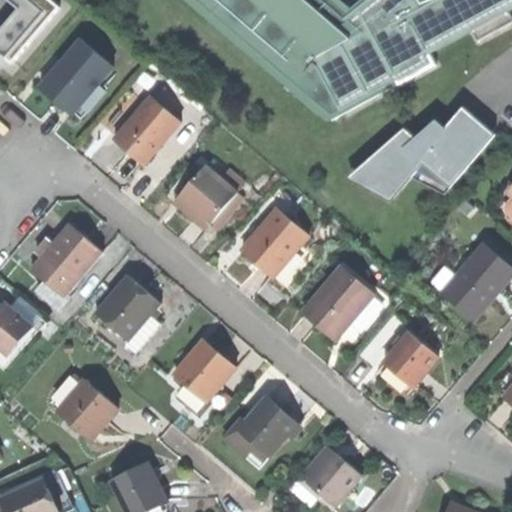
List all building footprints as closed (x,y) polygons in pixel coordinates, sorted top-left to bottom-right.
[(6,0),(22,9),(41,25),(57,5),(51,0),(6,0)] [(71,0),(58,16),(67,25),(84,7),(77,0),(71,0)] [(511,0),(355,0),(345,10),(332,0),(195,0),(335,119),(362,86),(393,72),(400,85),(437,64),(429,50),(471,28),(479,41),(511,23),(511,13),(509,7),(511,5),(511,0)] [(13,19),(32,35),(41,25),(22,9),(13,19)] [(24,44),(32,35),(13,19),(6,28),(24,44)] [(0,42),(14,55),(24,44),(6,28),(0,34),(0,42)] [(57,101),(73,114),(114,66),(83,39),(42,87),(57,101)] [(0,59),(6,65),(14,55),(0,42),(0,59)] [(335,119),(400,85),(393,72),(362,86),(335,119)] [(131,151),(145,164),(181,123),(154,98),(117,139),(131,151)] [(461,106),(454,115),(482,138),(454,171),(428,149),(407,173),(415,179),(422,171),(451,187),(496,134),(461,106)] [(370,182),(388,197),(407,173),(428,149),(454,171),(482,138),(454,115),(444,128),(434,119),(417,139),(407,130),(367,179),(370,182)] [(356,170),(367,179),(407,130),(404,127),(356,170)] [(196,212),(211,225),(239,193),(211,168),(183,200),(196,212)] [(367,184),(370,182),(367,179),(356,170),(351,175),(355,179),(357,176),(367,184)] [(258,263),(274,276),(310,234),(278,208),(242,250),(258,263)] [(33,268),(65,296),(102,253),(84,237),(70,225),(33,268)] [(443,292),(473,319),(494,294),(511,273),(511,266),(485,243),(443,292)] [(319,325),(335,339),(374,294),(342,267),(303,312),(319,325)] [(97,311),(129,340),(162,304),(147,290),(129,275),(97,311)] [(352,343),(388,305),(379,297),(343,335),(352,343)] [(0,365),(4,369),(37,331),(6,303),(0,310),(0,365)] [(400,373),(415,387),(442,356),(412,330),(385,361),(400,373)] [(176,374),(209,402),(238,369),(221,354),(205,340),(176,374)] [(58,412),(91,440),(104,425),(118,408),(86,380),(58,412)] [(238,431),(269,457),(297,423),(282,411),(266,397),(238,431)] [(307,481),(338,506),(363,475),(348,463),(332,451),(307,481)] [(112,482),(126,511),(150,511),(170,503),(162,486),(151,464),(112,482)] [(7,511),(61,511),(45,476),(0,497),(7,511)]
